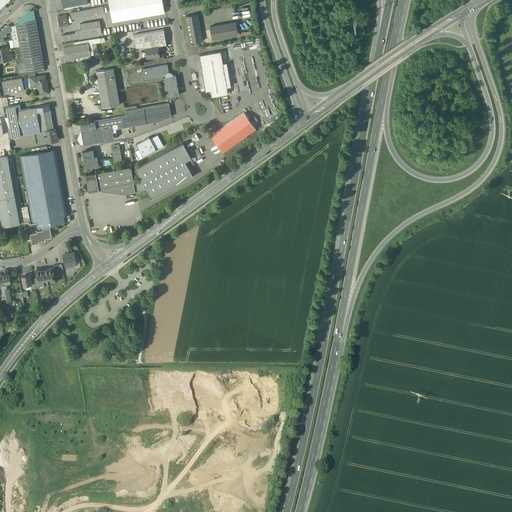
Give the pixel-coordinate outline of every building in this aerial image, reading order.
[(134,0),(117,3),(118,14),(163,6),(162,0),(134,0)] [(117,3),(109,4),(111,15),(118,14),(117,3)] [(118,14),(111,15),(112,22),(165,13),(163,6),(118,14)] [(103,7),(71,12),(72,18),(104,13),(103,7)] [(34,11),(26,12),(28,21),(35,20),(34,11)] [(198,14),(186,16),(190,43),(202,41),(198,14)] [(66,15),(58,16),(59,24),(60,28),(68,26),(68,22),(66,15)] [(28,21),(16,23),(16,25),(20,46),(22,56),(23,63),(43,59),(35,20),(28,21)] [(99,21),(79,24),(80,30),(100,27),(99,21)] [(236,22),(210,27),(212,37),(238,33),(236,22)] [(16,25),(10,26),(11,32),(13,40),(14,47),(20,46),(16,25)] [(10,26),(7,26),(6,26),(0,32),(0,34),(0,33),(0,42),(4,41),(3,37),(7,36),(6,33),(11,32),(10,26)] [(100,27),(80,30),(81,32),(82,38),(102,34),(100,27)] [(164,29),(133,35),(136,50),(141,49),(145,48),(158,46),(166,44),(164,29)] [(81,32),(61,35),(62,41),(82,38),(81,32)] [(73,45),(63,47),(65,60),(90,56),(88,44),(88,43),(73,45)] [(0,47),(0,60),(13,58),(12,54),(8,53),(7,46),(0,47)] [(158,46),(145,48),(147,58),(155,57),(159,56),(158,55),(158,52),(159,51),(158,46)] [(221,51),(199,55),(205,91),(211,90),(212,96),(228,93),(221,51)] [(43,59),(23,63),(17,64),(19,75),(28,74),(35,72),(45,71),(43,59)] [(167,64),(142,69),(144,81),(160,78),(163,77),(164,83),(164,84),(166,97),(171,96),(173,96),(179,95),(178,87),(177,85),(176,75),(173,75),(172,74),(171,72),(170,72),(169,72),(167,64)] [(113,68),(96,71),(102,107),(120,104),(113,68)] [(36,77),(31,78),(32,85),(37,84),(39,94),(49,93),(45,75),(36,77)] [(22,78),(2,81),(4,94),(14,92),(15,93),(19,92),(19,91),(24,90),(22,78)] [(169,103),(124,110),(125,115),(126,121),(127,127),(159,121),(171,116),(169,103)] [(20,105),(6,107),(10,128),(7,129),(9,138),(21,135),(16,111),(21,110),(20,105)] [(49,105),(37,107),(41,132),(45,131),(55,129),(54,129),(49,105)] [(21,110),(16,111),(21,135),(37,132),(41,132),(37,107),(21,110)] [(244,112),(211,135),(223,152),(256,128),(244,112)] [(122,116),(95,121),(96,127),(81,130),(84,145),(114,139),(112,129),(124,127),(123,121),(122,116)] [(95,121),(80,123),(81,130),(96,127),(95,121)] [(55,129),(45,131),(47,142),(58,141),(58,137),(57,137),(55,129)] [(41,132),(37,132),(39,144),(47,142),(45,131),(41,132)] [(150,139),(156,150),(163,147),(157,135),(150,139)] [(149,137),(136,144),(143,157),(156,150),(150,139),(149,137)] [(191,158),(183,142),(135,169),(142,182),(146,189),(151,198),(193,176),(185,161),(191,158)] [(119,145),(111,147),(114,162),(122,161),(119,145)] [(57,149),(20,155),(31,221),(36,221),(37,223),(38,227),(50,225),(50,227),(54,226),(53,224),(65,222),(64,216),(69,215),(57,149)] [(96,150),(82,152),(85,168),(90,167),(89,164),(98,162),(96,150)] [(12,155),(0,157),(0,212),(2,227),(24,223),(12,155)] [(192,158),(186,161),(189,167),(195,164),(192,158)] [(129,167),(96,173),(99,188),(121,184),(132,182),(129,167)] [(96,173),(86,175),(89,191),(99,189),(99,188),(96,173)] [(132,182),(121,184),(123,193),(134,191),(132,183),(132,182)] [(142,182),(132,183),(134,191),(146,189),(142,182)] [(121,184),(99,188),(99,189),(123,193),(121,184)] [(37,223),(29,224),(29,222),(24,223),(27,240),(31,239),(32,239),(32,243),(39,242),(39,241),(45,239),(45,238),(52,237),(50,227),(50,225),(38,227),(37,223)] [(74,254),(69,255),(67,253),(63,254),(66,267),(77,265),(74,254)] [(62,264),(52,266),(52,267),(53,267),(54,272),(63,270),(62,264)] [(43,270),(40,270),(40,269),(36,270),(37,278),(38,282),(39,282),(41,281),(42,283),(43,284),(51,282),(52,281),(52,280),(55,279),(54,272),(53,267),(52,267),(48,268),(49,268),(43,270)] [(9,273),(2,275),(4,283),(6,283),(11,282),(9,273)] [(30,274),(22,276),(24,286),(31,284),(32,284),(31,281),(30,274)]
